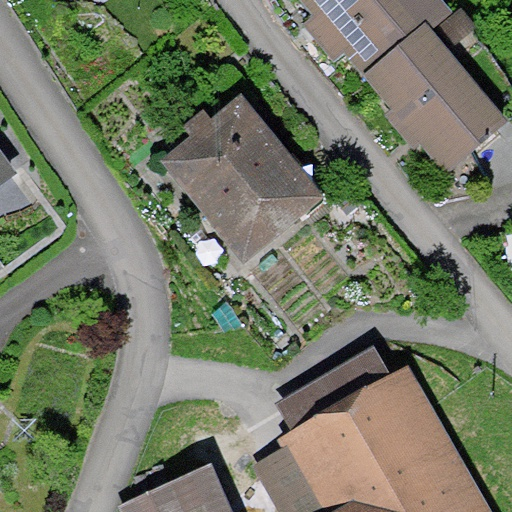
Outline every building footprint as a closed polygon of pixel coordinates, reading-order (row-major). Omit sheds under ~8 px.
[(294,0),(370,89),(430,37),(451,20),(433,0),(294,0)] [(511,132),(430,37),(370,89),(453,185),(511,134),(511,132)] [(161,154),(248,263),(334,193),(241,91),(161,154)] [(126,511),(498,511),(411,358),(280,434),(286,444),(256,458),(288,511),(233,511),(214,465),(123,503),(126,511)] [(0,386),(0,403),(8,396),(0,386)]
